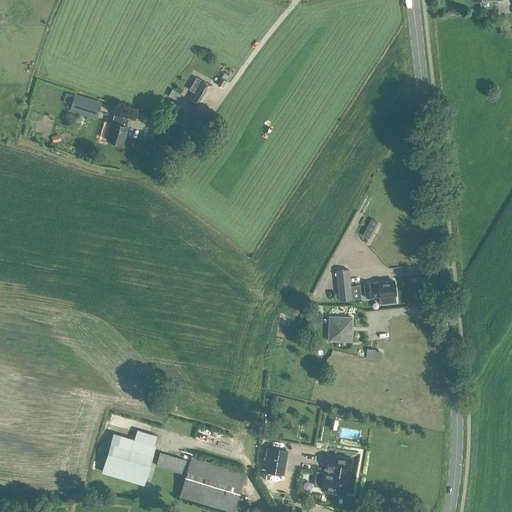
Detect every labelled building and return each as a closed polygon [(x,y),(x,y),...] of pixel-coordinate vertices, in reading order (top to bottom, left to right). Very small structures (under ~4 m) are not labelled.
[(222,88),(229,76),(224,73),(216,85),(222,88)] [(213,87),(202,80),(197,77),(189,90),(194,93),(191,99),(202,106),(213,87)] [(98,102),(75,95),(70,111),(93,118),(98,102)] [(192,132),(200,120),(189,112),(180,126),(192,132)] [(111,127),(110,127),(106,140),(123,145),(130,119),(115,115),(111,127)] [(164,126),(174,132),(180,123),(170,117),(164,126)] [(355,241),(362,228),(357,225),(350,239),(355,241)] [(342,254),(347,256),(352,243),(347,241),(342,254)] [(349,268),(336,270),(339,300),(352,299),(349,268)] [(395,295),(396,294),(394,281),(377,283),(373,283),(364,284),(366,298),(375,297),(379,296),(380,296),(381,304),(396,302),(395,295)] [(360,292),(352,291),(352,306),(359,307),(360,292)] [(322,313),(310,310),(307,321),(319,324),(322,313)] [(330,317),(329,341),(337,341),(337,339),(351,340),(351,342),(352,318),(330,317)] [(137,430),(134,439),(154,445),(156,436),(137,430)] [(115,434),(103,473),(142,484),(154,445),(134,439),(115,434)] [(268,447),(264,471),(282,474),(286,450),(268,447)] [(186,475),(190,461),(159,452),(155,466),(186,475)] [(233,511),(246,472),(191,456),(190,461),(186,475),(179,496),(233,511)] [(324,474),(319,473),(318,480),(323,481),(321,491),(345,496),(348,478),(345,477),(346,474),(349,475),(351,462),(328,457),(325,470),(327,471),(327,474),(324,473),(324,474)]
